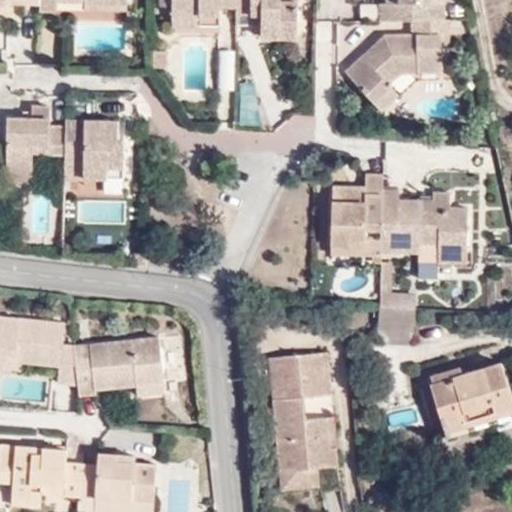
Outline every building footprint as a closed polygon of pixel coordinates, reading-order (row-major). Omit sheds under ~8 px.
[(230,20),(232,10),(237,10),(237,0),(174,0),(175,14),(210,14),(210,20),(230,20)] [(237,0),(237,10),(241,10),(242,5),(257,6),(256,33),(301,34),(300,0),(237,0)] [(397,0),(398,3),(383,3),(377,3),(377,20),(410,20),(409,36),(384,36),(344,72),(371,104),(391,87),(386,80),(395,72),(440,73),(441,55),(448,56),(450,20),(443,20),(444,4),(429,4),(429,0),(397,0)] [(210,14),(175,14),(174,26),(209,26),(210,20),(210,14)] [(167,68),(167,51),(155,51),(155,68),(167,68)] [(13,63),(13,87),(55,87),(56,64),(13,63)] [(391,87),(371,104),(378,113),(397,96),(391,87)] [(233,97),(230,134),(257,134),(247,93),(233,97)] [(29,117),(4,116),(2,179),(28,181),(30,148),(61,151),(60,158),(76,159),(76,176),(105,178),(105,167),(122,168),(124,122),(62,118),(61,124),(48,123),(48,108),(30,106),(29,117)] [(378,247),(378,252),(415,254),(415,244),(434,244),(433,255),(434,267),(462,268),(465,210),(446,208),(447,193),(430,192),(429,201),(396,200),(397,190),(381,189),(382,175),(364,175),(364,187),(363,198),(346,198),(346,194),(330,194),(328,245),(378,247)] [(364,187),(330,187),(330,194),(346,194),(346,198),(363,198),(364,187)] [(415,244),(415,254),(433,255),(434,244),(415,244)] [(388,262),(377,261),(375,293),(388,294),(388,262)] [(376,309),(411,311),(412,295),(388,294),(375,293),(374,309),(376,309)] [(409,345),(411,311),(376,309),(375,343),(409,345)] [(93,396),(92,388),(135,384),(162,381),(158,339),(72,345),(60,345),(63,323),(0,318),(0,353),(21,356),(20,363),(58,368),(56,384),(75,385),(76,397),(93,396)] [(21,356),(0,353),(0,368),(19,372),(20,363),(21,356)] [(282,398),(270,398),(273,472),(310,470),(331,469),(330,451),(323,451),(322,420),(301,421),(300,399),(328,398),(326,354),(281,356),(282,398)] [(268,357),(270,398),(282,398),(281,356),(268,357)] [(463,375),(460,367),(428,376),(446,440),(511,421),(511,395),(502,365),(463,375)] [(163,395),(162,381),(135,384),(136,396),(163,395)] [(328,420),(322,420),(323,451),(330,451),(328,420)] [(41,492),(79,495),(153,501),(156,467),(133,464),(133,457),(97,453),(95,466),(65,463),(66,451),(0,446),(0,481),(11,483),(10,504),(39,507),(41,492)] [(310,470),(273,472),(273,490),(310,488),(310,470)] [(77,509),(116,511),(151,511),(153,501),(79,495),(77,509)]
